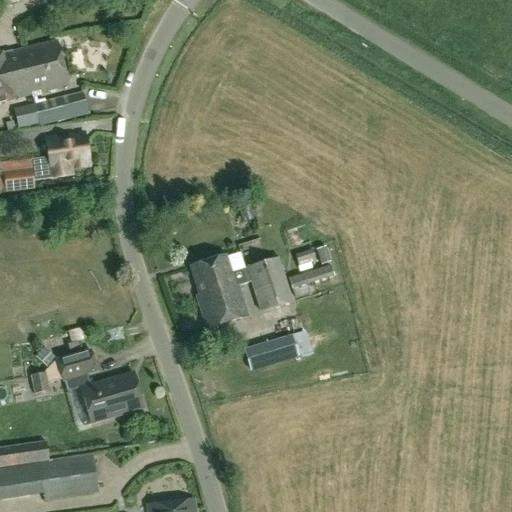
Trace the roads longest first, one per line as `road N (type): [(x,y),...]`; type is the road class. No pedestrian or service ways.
road 1 (unclassified): [(214,511),(149,311),(123,200),(140,79),(186,0)]
road 2 (tertiary): [(511,118),(317,0)]
